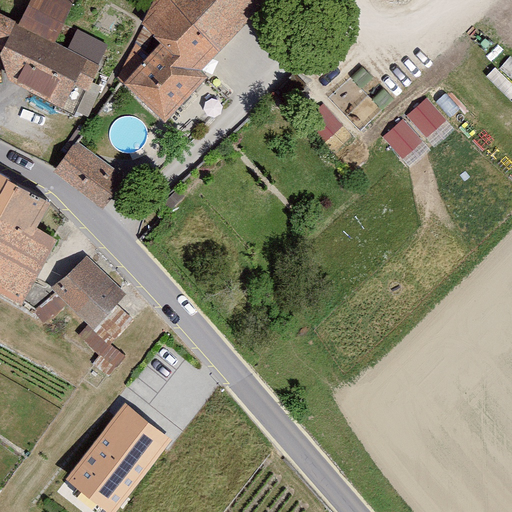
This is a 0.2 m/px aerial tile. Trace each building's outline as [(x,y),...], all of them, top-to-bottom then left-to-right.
[(62,114),(88,64),(56,47),(75,4),(66,0),(33,0),(18,28),(6,52),(1,60),(6,89),(62,114)] [(163,45),(126,88),(165,120),(205,80),(197,71),(272,0),(155,0),(143,28),(163,45)] [(18,28),(0,19),(0,49),(6,52),(18,28)] [(429,138),(432,141),(454,125),(430,95),(381,133),(402,159),(429,138)] [(132,174),(78,139),(57,171),(108,206),(132,174)] [(0,217),(16,190),(0,178),(0,217)] [(0,290),(24,302),(57,242),(36,228),(51,205),(16,190),(0,217),(0,290)] [(122,306),(83,265),(51,293),(96,335),(122,306)] [(123,403),(65,480),(108,511),(117,511),(172,439),(123,403)]
